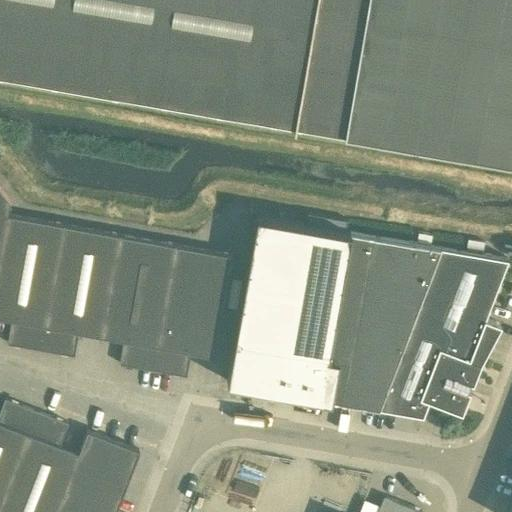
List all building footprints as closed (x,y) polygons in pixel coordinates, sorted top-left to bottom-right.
[(511,0),(0,0),(0,72),(511,160),(511,0)] [(213,356),(231,254),(7,213),(9,201),(0,188),(0,316),(10,319),(6,342),(73,354),(77,331),(122,339),(118,363),(185,375),(189,351),(213,356)] [(345,229),(347,219),(306,211),(304,222),(345,229)] [(255,213),(226,380),(269,388),(319,397),(367,405),(377,406),(422,414),(428,399),(460,411),(466,396),(468,390),(465,389),(468,381),(471,382),(473,376),(479,361),(468,357),(484,317),(490,301),(506,258),(481,253),(465,251),(429,244),(416,242),(345,229),(304,222),(255,213)] [(429,244),(431,233),(418,231),(416,242),(429,244)] [(467,238),(465,251),(481,253),(483,242),(484,241),(484,240),(467,237),(467,238)] [(0,407),(0,511),(114,511),(138,449),(86,429),(78,451),(59,444),(67,422),(4,397),(0,407)] [(414,511),(412,510),(414,507),(382,495),(376,511),(414,511)]
